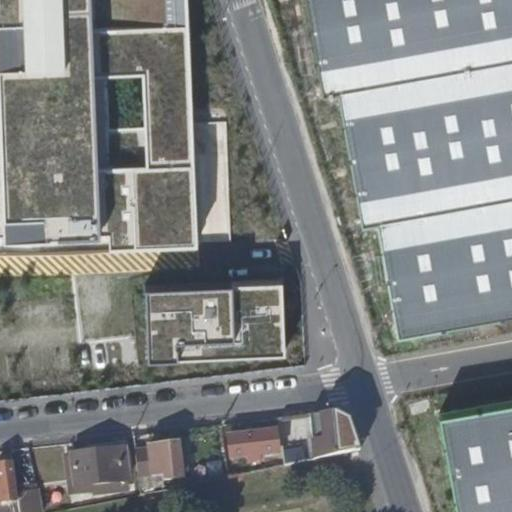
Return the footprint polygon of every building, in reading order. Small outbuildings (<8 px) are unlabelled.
[(111,252),(196,249),(196,242),(229,240),(224,121),(195,122),(190,0),(0,0),(0,247),(111,243),(111,252)] [(511,0),(312,0),(328,84),(338,82),(511,49),(511,0)] [(511,49),(338,82),(363,222),(380,219),(511,195),(511,49)] [(511,195),(380,219),(400,328),(511,308),(511,195)] [(232,290),(146,294),(149,365),(285,359),(284,285),(232,287),(232,290)] [(18,345),(19,377),(69,376),(68,344),(18,345)] [(511,511),(511,397),(444,410),(464,511),(511,511)] [(276,431),(229,436),(231,457),(249,455),(249,461),(262,460),(261,453),(278,451),(276,431)] [(136,452),(139,476),(152,474),(152,476),(162,475),(163,480),(182,477),(178,442),(149,446),(149,450),(136,452)] [(120,446),(70,453),(75,487),(78,487),(79,496),(92,494),(91,485),(102,483),(103,492),(131,488),(128,463),(122,463),(120,446)] [(18,492),(14,462),(0,463),(0,488),(0,489),(2,502),(19,500),(18,492)] [(20,511),(41,511),(38,489),(18,492),(19,500),(20,511)]
